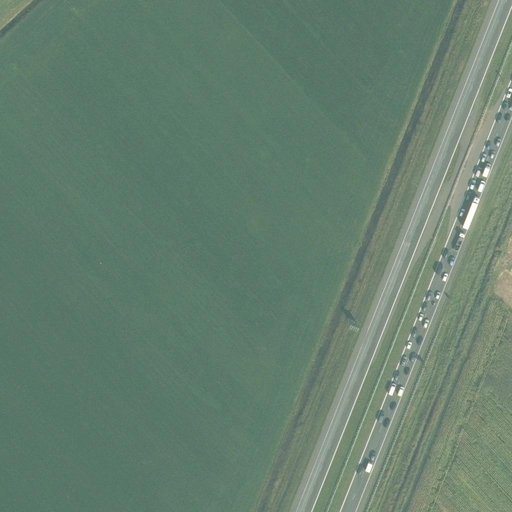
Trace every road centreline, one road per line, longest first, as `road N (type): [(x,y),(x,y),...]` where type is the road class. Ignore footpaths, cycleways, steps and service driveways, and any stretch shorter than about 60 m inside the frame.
road 1 (motorway): [(501,0),(300,511)]
road 2 (motorway): [(351,511),(511,109)]
